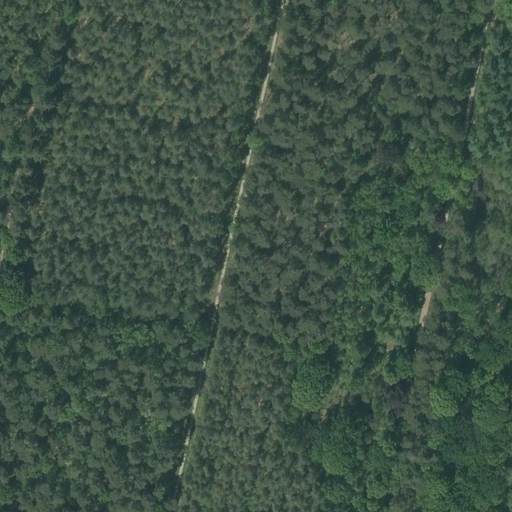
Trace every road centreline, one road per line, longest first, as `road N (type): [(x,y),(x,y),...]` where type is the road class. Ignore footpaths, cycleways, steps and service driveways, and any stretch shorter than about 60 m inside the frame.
road 1 (track): [(379,511),(492,0)]
road 2 (track): [(51,0),(0,256)]
